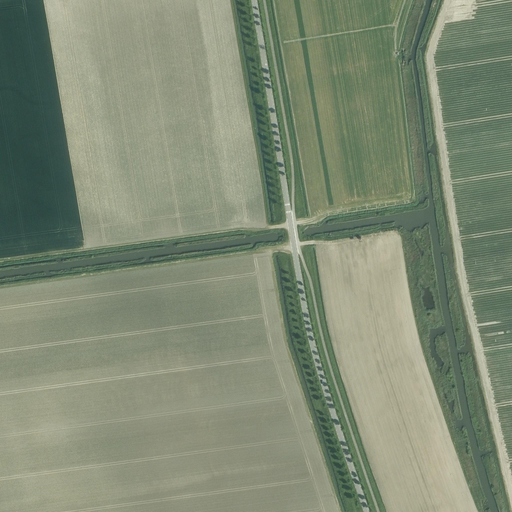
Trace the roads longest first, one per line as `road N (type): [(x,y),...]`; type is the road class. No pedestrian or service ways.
road 1 (tertiary): [(366,511),(308,330),(254,0)]
road 2 (track): [(267,228),(229,0)]
road 3 (track): [(242,0),(278,226)]
road 4 (track): [(412,198),(245,229)]
